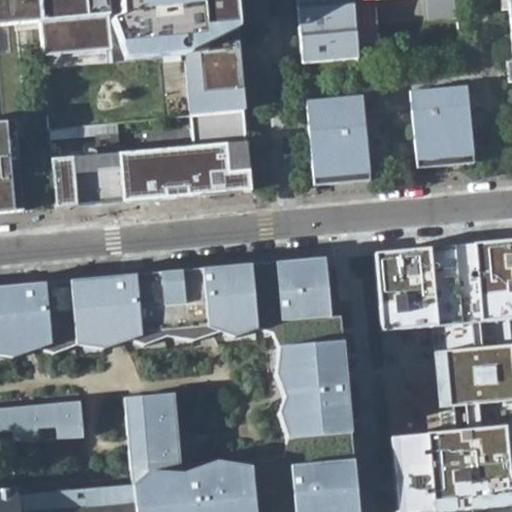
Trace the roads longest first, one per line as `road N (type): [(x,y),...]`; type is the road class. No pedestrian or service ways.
road 1 (residential): [(284,226),(0,253)]
road 2 (residential): [(511,205),(284,226)]
road 3 (residential): [(265,0),(284,226)]
